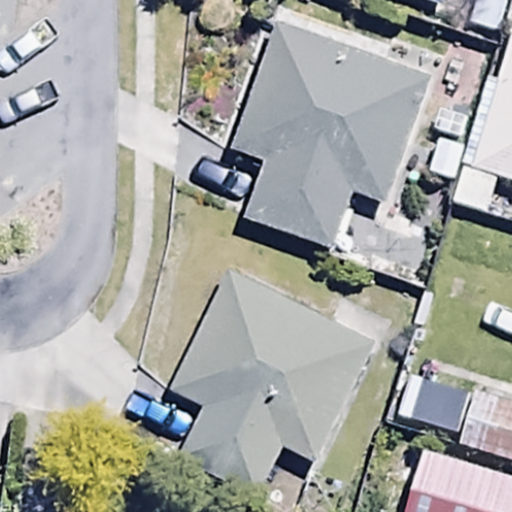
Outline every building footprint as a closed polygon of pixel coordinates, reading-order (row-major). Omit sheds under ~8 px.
[(349,0),(405,0),(439,12),(442,0),(344,0),(349,1),(349,0)] [(430,81),(280,24),(230,156),(264,168),(243,223),(329,256),(350,199),(381,210),(430,81)] [(511,182),(511,49),(476,172),(511,182)] [(311,467),(375,352),(238,274),(173,392),(202,409),(176,456),(259,501),(286,453),(311,467)] [(511,412),(476,401),(461,448),(511,464),(511,412)] [(511,511),(511,479),(399,445),(386,490),(456,511),(511,511)]
